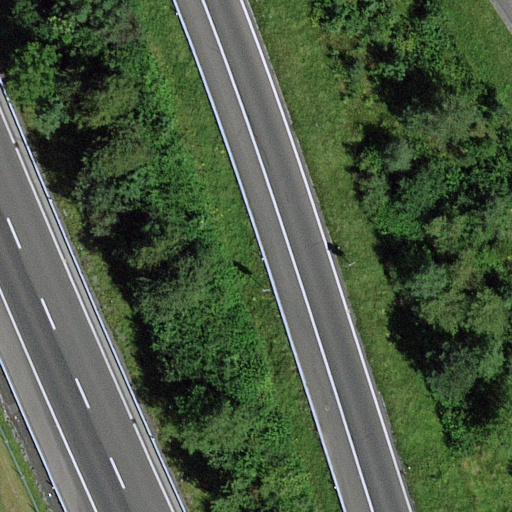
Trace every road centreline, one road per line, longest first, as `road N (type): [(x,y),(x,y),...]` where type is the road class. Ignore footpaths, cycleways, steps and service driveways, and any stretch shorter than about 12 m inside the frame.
road 1 (motorway): [(219,0),(319,280),(389,511)]
road 2 (motorway): [(0,198),(134,511)]
